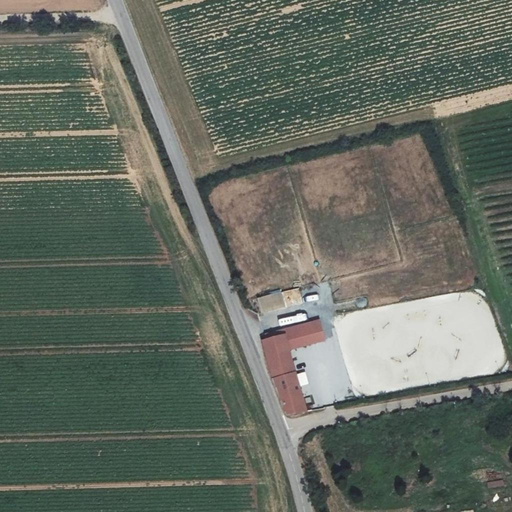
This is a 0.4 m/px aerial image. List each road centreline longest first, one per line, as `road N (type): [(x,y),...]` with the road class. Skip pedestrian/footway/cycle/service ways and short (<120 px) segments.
road 1 (unclassified): [(279,430),(108,0)]
road 2 (unclassified): [(279,430),(511,384)]
